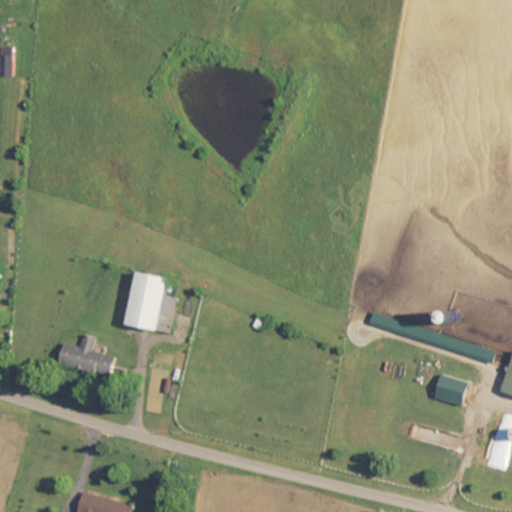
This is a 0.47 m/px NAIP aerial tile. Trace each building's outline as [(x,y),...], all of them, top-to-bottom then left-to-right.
[(19,77),(20,49),(7,48),(6,76),(19,77)] [(138,326),(179,334),(186,299),(178,297),(182,279),(148,272),(138,326)] [(124,358),(100,352),(103,338),(91,335),(87,348),(72,344),(67,364),(119,377),(124,358)] [(444,400),(476,407),(481,383),(449,376),(444,400)] [(139,511),(141,507),(89,493),(84,511),(139,511)]
